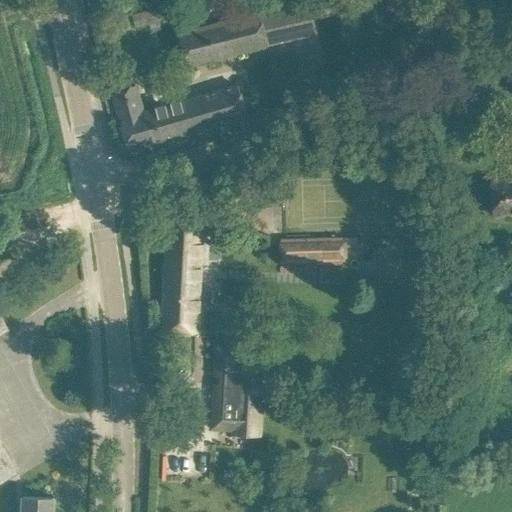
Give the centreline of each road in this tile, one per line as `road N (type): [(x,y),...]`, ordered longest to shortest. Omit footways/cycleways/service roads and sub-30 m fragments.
road 1 (unclassified): [(511,110),(382,104),(306,118),(96,188)]
road 2 (tertiary): [(123,511),(115,320),(96,188)]
road 3 (tertiary): [(96,188),(56,0)]
